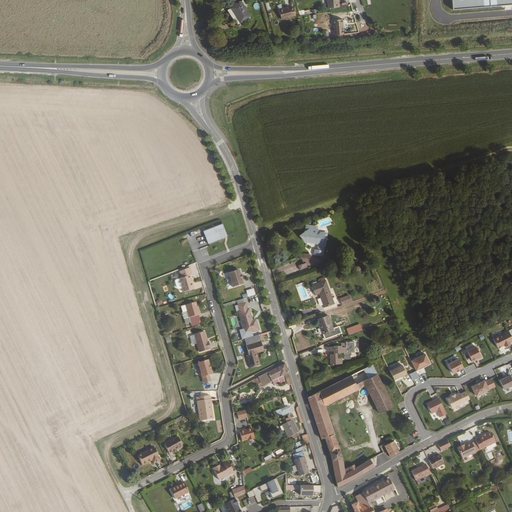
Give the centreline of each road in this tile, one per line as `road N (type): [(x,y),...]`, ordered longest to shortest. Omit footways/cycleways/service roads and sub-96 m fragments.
road 1 (residential): [(136,487),(227,442),(222,392),(231,364),(204,271),(207,262),(256,244)]
road 2 (tertiary): [(256,244),(328,496)]
road 3 (primary): [(307,70),(511,53)]
road 4 (residential): [(511,356),(415,389),(410,407),(427,442)]
road 5 (primary): [(25,67),(162,80)]
road 6 (primary): [(162,66),(25,67)]
